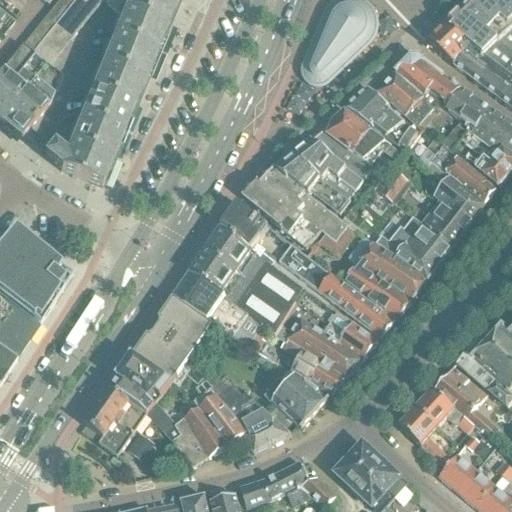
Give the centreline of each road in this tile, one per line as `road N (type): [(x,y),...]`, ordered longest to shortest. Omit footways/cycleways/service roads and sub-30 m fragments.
road 1 (secondary): [(154,278),(226,146),(291,0)]
road 2 (residential): [(70,511),(304,459),(352,426)]
road 3 (secondary): [(255,0),(129,262)]
road 4 (secondary): [(4,511),(154,278)]
road 5 (residential): [(217,0),(102,240)]
road 6 (secondary): [(129,262),(0,462)]
road 7 (residential): [(511,259),(352,426)]
road 8 (residential): [(352,426),(450,511)]
